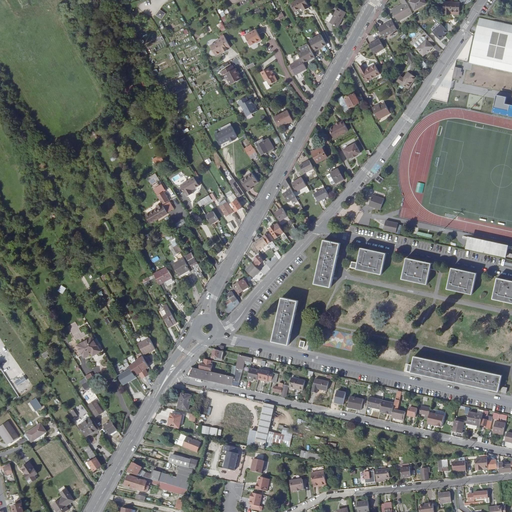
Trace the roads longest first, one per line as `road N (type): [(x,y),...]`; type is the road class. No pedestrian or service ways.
road 1 (residential): [(511,453),(186,380),(176,369)]
road 2 (tertiary): [(212,295),(374,0)]
road 3 (residential): [(212,337),(511,403)]
road 4 (unclassified): [(483,0),(318,227)]
road 5 (residential): [(292,511),(329,494),(511,475)]
road 6 (residential): [(511,271),(318,227)]
road 7 (unclassified): [(318,227),(230,325),(215,329)]
road 8 (tertiary): [(159,387),(91,511)]
